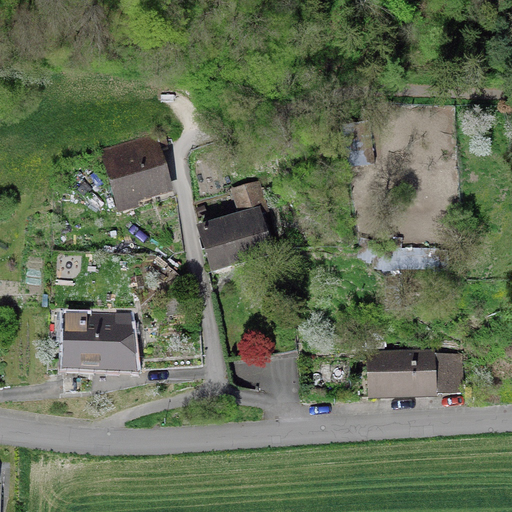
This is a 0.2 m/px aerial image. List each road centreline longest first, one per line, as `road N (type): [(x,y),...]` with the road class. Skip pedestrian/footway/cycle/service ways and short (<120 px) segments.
road 1 (residential): [(511,92),(352,84),(187,140),(176,157),(218,390)]
road 2 (residential): [(289,432),(511,421)]
road 3 (residential): [(89,440),(289,432)]
road 4 (residential): [(89,440),(114,417),(218,390)]
